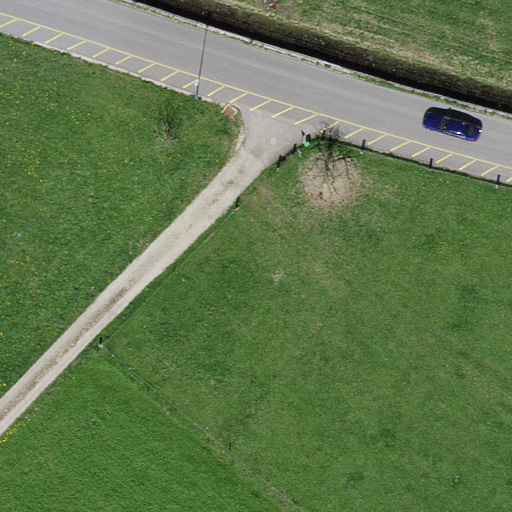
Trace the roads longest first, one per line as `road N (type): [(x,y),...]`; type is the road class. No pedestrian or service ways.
road 1 (tertiary): [(70,0),(298,79),(511,135)]
road 2 (track): [(0,420),(142,272),(298,79)]
